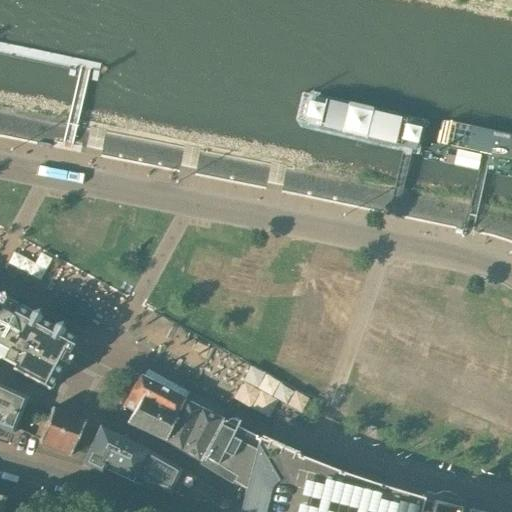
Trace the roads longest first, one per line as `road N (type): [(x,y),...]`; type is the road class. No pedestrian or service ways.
road 1 (residential): [(511,274),(0,165)]
road 2 (residential): [(224,511),(229,489),(0,375)]
road 3 (residential): [(187,511),(0,459)]
